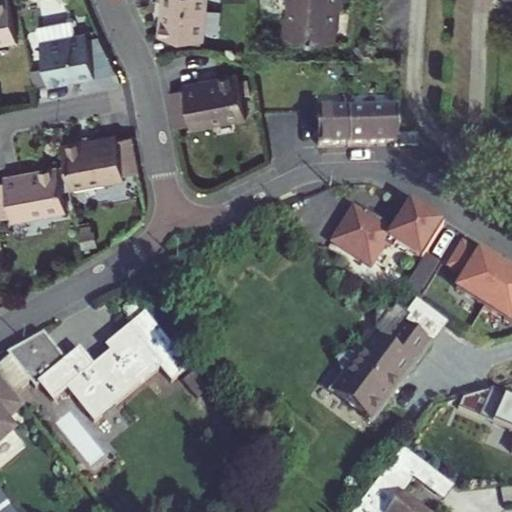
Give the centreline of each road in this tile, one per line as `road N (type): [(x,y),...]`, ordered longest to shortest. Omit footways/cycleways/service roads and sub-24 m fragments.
road 1 (residential): [(173,236),(299,177),(366,172),(410,185),(511,248)]
road 2 (residential): [(173,236),(145,82),(110,0)]
road 3 (residential): [(0,326),(173,236)]
